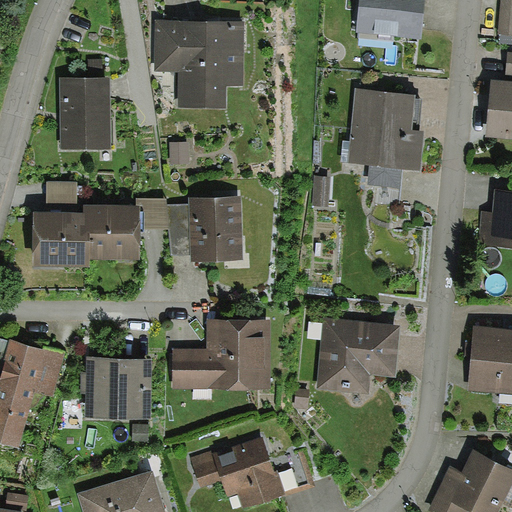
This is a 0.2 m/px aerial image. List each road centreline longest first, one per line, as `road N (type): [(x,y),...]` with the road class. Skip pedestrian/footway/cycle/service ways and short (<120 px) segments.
road 1 (residential): [(374,511),(408,476),(430,419),(469,0)]
road 2 (residential): [(56,0),(0,169)]
